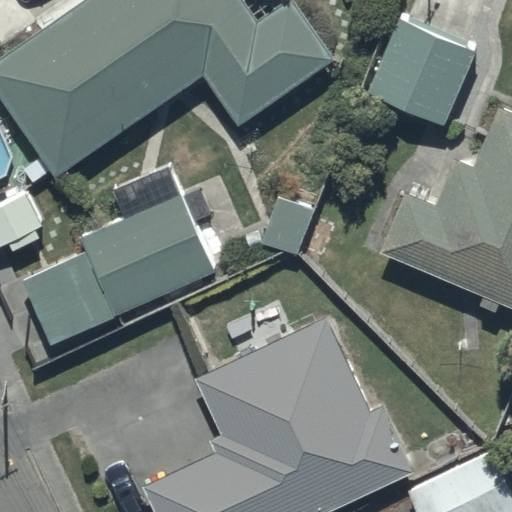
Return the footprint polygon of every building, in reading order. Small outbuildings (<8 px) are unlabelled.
[(75,0),(0,51),(0,85),(57,170),(208,68),(240,115),(337,49),(303,0),(276,0),(257,13),(248,0),(75,0)] [(401,7),(368,84),(448,118),(481,42),(401,7)] [(407,183),(381,242),(484,288),(480,299),(497,307),(501,298),(511,303),(511,100),(503,96),(476,158),(458,150),(437,196),(407,183)] [(23,272),(53,338),(216,266),(169,159),(112,184),(124,212),(82,230),(88,243),(23,272)] [(275,190),(261,237),(297,247),(311,201),(275,190)] [(142,477),(158,511),(312,511),(398,471),(402,480),(413,475),(409,466),(415,463),(384,398),(370,404),(325,309),(195,371),(221,426),(208,432),(213,443),(142,477)] [(408,485),(420,511),(499,511),(511,506),(511,476),(496,443),(408,485)]
